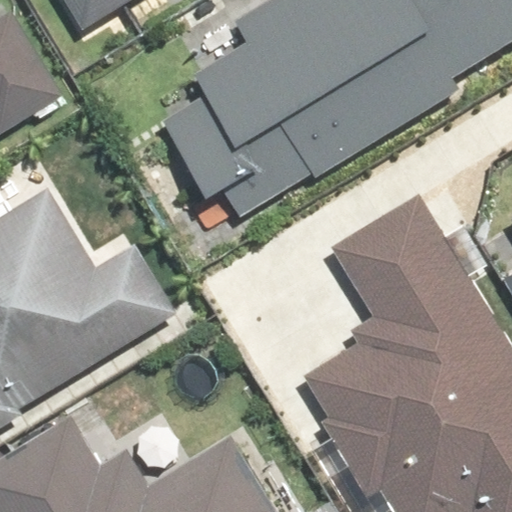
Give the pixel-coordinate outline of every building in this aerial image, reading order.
[(61,0),(86,38),(143,0),(61,0)] [(164,108),(229,221),(475,80),(465,63),(511,36),(511,0),(275,0),(195,46),(212,75),(162,104),(164,108)] [(0,19),(0,135),(57,106),(7,16),(0,19)] [(0,425),(199,311),(158,243),(100,241),(61,181),(0,220),(0,425)] [(382,316),(298,370),(379,495),(388,489),(402,511),(511,511),(511,332),(424,197),(340,251),(382,316)] [(272,511),(228,439),(145,491),(123,455),(92,473),(62,427),(0,465),(0,511),(272,511)]
